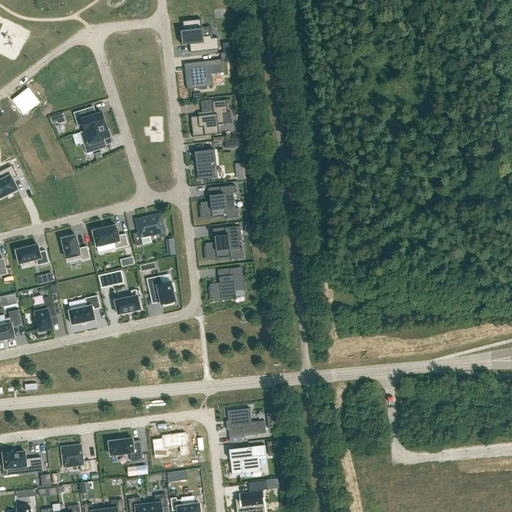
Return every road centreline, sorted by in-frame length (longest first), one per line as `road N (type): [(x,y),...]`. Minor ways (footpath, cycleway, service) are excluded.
road 1 (unclassified): [(263,0),(307,377)]
road 2 (residential): [(184,195),(197,310),(0,355)]
road 3 (unclassified): [(0,405),(307,377)]
road 4 (residential): [(0,441),(207,415),(219,511)]
road 5 (residential): [(387,371),(396,458),(511,448)]
road 6 (residential): [(86,32),(149,200)]
road 7 (residential): [(164,20),(184,195)]
road 8 (residential): [(0,239),(149,200)]
road 9 (unclassified): [(307,377),(322,511)]
